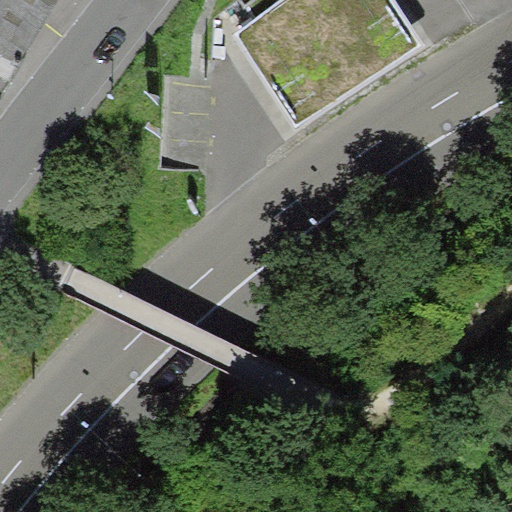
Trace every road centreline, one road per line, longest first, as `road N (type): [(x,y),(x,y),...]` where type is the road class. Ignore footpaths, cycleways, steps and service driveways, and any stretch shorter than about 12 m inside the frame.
road 1 (secondary): [(511,76),(375,160),(257,249),(48,448),(1,511)]
road 2 (unclassified): [(0,169),(124,0)]
